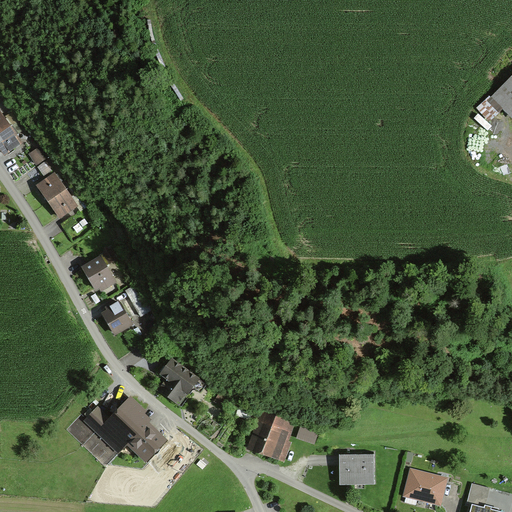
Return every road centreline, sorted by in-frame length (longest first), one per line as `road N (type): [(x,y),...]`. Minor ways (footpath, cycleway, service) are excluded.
road 1 (residential): [(0,174),(116,365),(168,417),(240,467)]
road 2 (residential): [(240,467),(354,511)]
